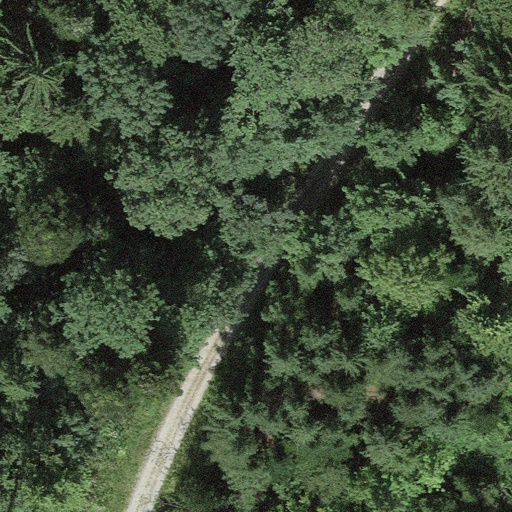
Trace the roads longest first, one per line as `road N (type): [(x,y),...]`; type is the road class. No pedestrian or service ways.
road 1 (track): [(148,511),(237,323),(439,0)]
road 2 (track): [(0,104),(178,183),(328,176)]
